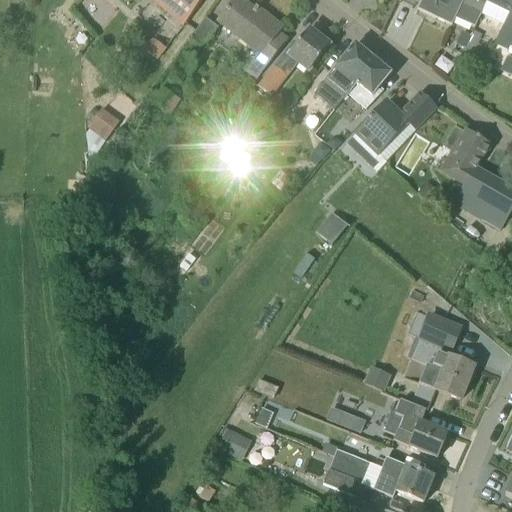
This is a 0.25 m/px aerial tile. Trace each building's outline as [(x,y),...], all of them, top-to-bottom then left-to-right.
[(148,0),(154,4),(155,2),(183,26),(190,17),(201,0),(148,0)] [(245,71),(257,80),(286,42),(278,35),(282,30),(256,9),(254,12),(238,0),(235,0),(218,23),(258,54),(245,71)] [(480,15),(486,0),(425,0),(420,12),(448,26),(458,5),(480,15)] [(511,0),(486,0),(480,15),(505,27),(511,12),(511,11),(511,0)] [(511,11),(511,12),(505,27),(497,46),(511,53),(511,11)] [(190,51),(195,44),(202,49),(218,28),(206,19),(184,47),(190,51)] [(294,43),(275,67),(259,88),(271,98),(298,63),(309,72),(329,47),(326,44),(327,43),(318,36),(317,38),(309,31),(297,45),(294,43)] [(463,53),(472,57),(482,35),(474,31),(463,53)] [(465,49),(470,36),(462,33),(456,45),(465,49)] [(158,60),(166,49),(153,39),(150,42),(147,39),(141,47),(158,60)] [(323,85),(315,95),(335,111),(342,103),(348,96),(357,85),(351,80),(370,58),(355,46),(323,85)] [(511,59),(508,57),(501,71),(511,76),(511,59)] [(357,85),(348,96),(367,111),(385,93),(380,88),(391,75),(370,58),(351,80),(357,85)] [(147,99),(151,102),(170,116),(181,101),(162,88),(158,93),(154,89),(147,99)] [(386,164),(415,133),(436,111),(420,95),(400,117),(386,104),(356,136),(386,164)] [(89,129),(90,130),(87,134),(88,157),(93,160),(120,122),(102,110),(89,129)] [(467,132),(465,136),(455,131),(443,151),(453,157),(442,175),(464,187),(453,206),(500,233),(511,211),(511,191),(475,171),(490,147),(467,132)] [(326,145),(334,152),(341,144),(337,141),(330,141),(326,145)] [(330,152),(320,143),(312,153),(322,161),(330,152)] [(333,248),(348,228),(332,215),(316,235),(333,248)] [(470,253),(477,257),(482,249),(474,245),(471,250),(470,253)] [(471,279),(465,288),(476,294),(481,286),(471,279)] [(451,352),(460,330),(427,317),(417,339),(451,352)] [(473,369),(438,354),(432,368),(427,366),(418,386),(435,392),(460,402),(473,369)] [(391,377),(373,369),(367,384),(385,391),(391,377)] [(278,389),(258,381),(254,392),(273,400),(278,389)] [(447,435),(421,425),(426,412),(400,402),(395,416),(404,420),(394,444),(436,461),(447,435)] [(262,410),(255,425),(267,430),(274,415),(262,410)] [(343,429),(347,417),(329,411),(325,422),(343,429)] [(215,450),(241,463),(251,442),(225,429),(215,450)] [(335,450),(327,447),(325,453),(333,456),(335,450)] [(361,486),(369,464),(337,452),(329,471),(359,483),(358,485),(361,486)] [(433,479),(385,460),(372,491),(392,499),(394,493),(423,505),(433,479)] [(358,485),(359,483),(329,471),(323,486),(352,498),(358,485)] [(206,486),(203,490),(199,488),(196,493),(200,496),(199,497),(204,501),(209,504),(215,493),(206,486)] [(204,511),(206,509),(202,508),(191,502),(189,508),(198,511),(204,511)]
